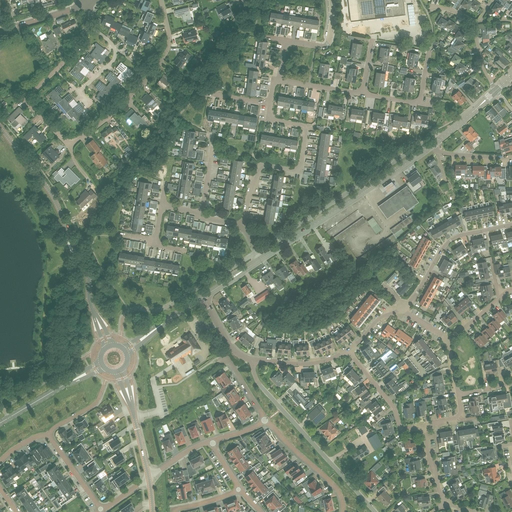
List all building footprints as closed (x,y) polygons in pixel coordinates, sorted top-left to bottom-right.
[(136,2),(134,6),(138,8),(145,10),(147,11),(151,2),(145,0),(141,0),(140,4),(136,2)] [(355,0),(359,21),(406,15),(403,0),(355,0)] [(461,0),(458,4),(461,6),(461,5),(468,10),(470,6),(472,3),(473,1),(470,0),(461,0)] [(470,0),(473,1),(472,3),(470,6),(477,11),(481,4),(482,2),(479,0),(470,0)] [(507,10),(509,7),(502,3),(500,5),(497,3),(492,9),(499,14),(501,10),(503,12),(505,9),(507,10)] [(225,19),(233,14),(230,8),(228,9),(227,8),(225,9),(224,6),(217,10),(219,14),(221,13),(225,19)] [(193,19),(192,19),(189,8),(175,11),(176,15),(180,14),(180,16),(182,16),(184,21),(187,21),(188,24),(194,22),(193,19)] [(145,10),(141,19),(148,22),(150,23),(154,14),(147,11),(145,10)] [(106,15),(102,24),(105,25),(107,26),(107,28),(110,30),(111,27),(113,21),(115,18),(106,15)] [(445,27),(448,22),(441,18),(437,25),(444,29),(445,27)] [(319,21),(313,20),(312,29),(311,32),(313,33),(317,33),(319,21)] [(458,26),(456,25),(456,24),(449,20),(448,22),(445,27),(452,31),(451,32),(454,34),(454,33),(458,26)] [(69,22),(62,25),(66,32),(69,31),(68,30),(77,26),(75,21),(69,23),(69,22)] [(113,21),(111,27),(114,28),(113,32),(119,34),(121,27),(122,25),(116,22),(113,21)] [(148,22),(144,31),(151,34),(153,35),(155,36),(157,30),(155,30),(157,26),(150,23),(148,22)] [(119,34),(118,37),(124,39),(125,36),(128,37),(129,34),(130,31),(131,30),(132,29),(122,25),(121,27),(119,34)] [(461,27),(459,26),(458,26),(454,33),(456,34),(454,38),(458,40),(461,42),(466,35),(459,31),(461,27)] [(489,34),(492,34),(492,35),(496,35),(496,34),(495,27),(487,28),(487,29),(484,29),(485,33),(482,33),(483,40),(489,39),(489,34)] [(138,38),(138,39),(147,43),(151,34),(144,31),(142,30),(138,38)] [(186,43),(198,40),(196,30),(183,34),(186,43)] [(48,38),(42,41),(48,52),(55,49),(53,44),(57,42),(52,32),(47,34),(48,38)] [(127,40),(126,43),(129,45),(135,47),(138,39),(138,38),(133,35),(129,34),(128,37),(127,40)] [(465,44),(461,42),(458,40),(454,46),(450,44),(449,47),(456,52),(457,52),(459,50),(460,51),(465,44)] [(91,55),(95,58),(102,64),(107,56),(104,54),(103,55),(101,54),(105,49),(96,43),(94,45),(97,47),(91,55)] [(387,44),(386,49),(381,48),(380,54),(389,56),(390,49),(390,48),(397,49),(397,46),(387,44)] [(405,47),(404,50),(410,51),(410,53),(409,59),(419,61),(420,54),(415,54),(413,53),(414,49),(405,47)] [(460,63),(462,59),(455,54),(456,52),(449,47),(447,50),(448,50),(446,53),(450,55),(450,56),(453,58),(451,61),(457,66),(458,66),(460,63)] [(493,52),(499,58),(494,63),(503,71),(510,63),(503,57),(504,56),(496,49),(493,52)] [(360,58),(361,51),(352,50),(351,56),(360,58)] [(183,54),(181,53),(174,63),(180,68),(188,58),(190,59),(192,57),(185,52),(183,54)] [(95,58),(91,55),(89,53),(81,63),(81,64),(85,67),(92,72),(96,67),(91,63),(95,58)] [(380,54),(379,61),(382,62),(382,64),(383,64),(383,68),(393,69),(396,70),(397,67),(388,66),(389,62),(388,62),(389,56),(380,54)] [(409,59),(408,66),(417,67),(419,61),(409,59)] [(81,64),(81,63),(79,62),(70,73),(81,82),(86,76),(81,72),(85,67),(81,64)] [(121,73),(118,77),(122,81),(124,82),(132,71),(121,62),(116,69),(121,73)] [(329,72),(330,65),(321,63),(320,70),(329,72)] [(458,66),(457,66),(455,69),(462,74),(463,72),(465,73),(466,73),(467,75),(472,72),(470,70),(472,69),(471,65),(468,63),(466,67),(460,63),(458,66)] [(358,70),(349,68),(348,75),(357,76),(358,70)] [(381,71),(380,73),(377,73),(376,79),(385,81),(386,75),(387,72),(393,73),(393,69),(383,68),(382,71),(381,71)] [(329,72),(320,70),(319,77),(328,78),(329,72)] [(113,92),(122,81),(118,77),(111,72),(106,78),(111,82),(107,87),(111,90),(113,92)] [(164,77),(159,83),(165,88),(169,83),(172,85),(176,79),(172,76),(171,78),(165,73),(163,76),(164,77)] [(356,83),(357,76),(348,75),(347,81),(356,83)] [(434,77),(433,84),(441,86),(442,81),(444,81),(445,76),(440,75),(440,78),(434,77)] [(406,78),(405,84),(414,86),(415,79),(406,78)] [(448,90),(453,86),(456,83),(450,78),(447,89),(448,90)] [(475,83),(470,78),(465,83),(470,88),(472,87),(478,93),(482,88),(476,82),(475,83)] [(385,81),(376,79),(375,86),(384,87),(385,81)] [(107,87),(100,81),(95,87),(100,91),(97,95),(103,100),(111,90),(107,87)] [(413,92),(414,86),(405,84),(404,91),(413,92)] [(440,91),(441,86),(433,84),(432,92),(437,92),(436,96),(442,97),(443,91),(440,91)] [(63,100),(59,95),(64,91),(59,85),(48,94),(57,105),(59,103),(63,100)] [(459,92),(452,97),(455,100),(456,99),(461,105),(466,100),(459,92)] [(59,103),(67,113),(69,112),(69,111),(73,108),(69,104),(74,99),(70,94),(63,100),(59,103)] [(149,112),(151,109),(153,111),(158,105),(161,108),(164,105),(156,97),(153,100),(148,94),(142,100),(148,105),(145,108),(149,112)] [(69,112),(67,113),(71,118),(73,117),(78,122),(84,117),(80,113),(85,109),(80,102),(73,108),(69,111),(69,112)] [(499,103),(494,107),(499,113),(502,117),(507,112),(504,108),(499,103)] [(334,117),(335,115),(336,106),(329,105),(329,109),(325,108),(323,118),(328,119),(329,116),(334,117)] [(208,119),(208,121),(214,122),(214,120),(216,111),(217,107),(215,107),(213,106),(212,110),(210,110),(208,119)] [(342,121),(342,119),(344,120),(345,112),(342,111),(343,107),(336,106),(335,115),(340,116),(339,119),(340,119),(340,121),(342,121)] [(21,114),(24,111),(20,107),(7,119),(15,126),(19,123),(22,126),(24,126),(28,123),(28,121),(21,114)] [(489,109),(489,111),(486,113),(491,119),(492,119),(496,124),(501,119),(492,108),(491,108),(489,109)] [(146,128),(149,125),(139,115),(138,116),(132,109),(124,117),(128,120),(126,122),(130,125),(133,122),(136,125),(140,122),(146,128)] [(356,120),(358,110),(352,109),(351,113),(347,112),(346,121),(350,121),(350,119),(356,120)] [(358,110),(356,120),(362,120),(362,123),(366,124),(367,115),(363,115),(364,111),(358,110)] [(378,123),(380,113),(374,112),(373,116),(369,116),(368,124),(372,125),(372,122),(378,123)] [(416,123),(422,124),(422,120),(421,120),(422,115),(418,114),(418,113),(416,112),(416,116),(413,116),(411,124),(415,125),(416,123)] [(380,113),(378,123),(378,126),(387,127),(389,119),(385,118),(386,114),(380,113)] [(422,113),(422,115),(421,120),(422,120),(422,124),(421,126),(425,127),(427,126),(427,125),(428,125),(428,121),(431,121),(432,115),(428,114),(428,116),(424,115),(424,114),(422,113)] [(389,126),(399,128),(401,117),(395,116),(394,120),(390,119),(389,126)] [(409,129),(411,123),(407,122),(408,118),(401,117),(399,128),(399,129),(402,130),(402,128),(409,129)] [(501,135),(508,130),(505,125),(498,131),(501,135)] [(40,136),(36,132),(39,130),(35,126),(24,136),(28,141),(33,136),(41,144),(47,138),(42,134),(40,136)] [(471,126),(463,133),(471,142),(469,143),(468,142),(465,145),(469,151),(473,148),(471,146),(476,142),(474,139),(478,135),(471,126)] [(124,139),(120,134),(121,133),(116,127),(113,130),(111,127),(101,135),(107,142),(114,137),(119,143),(124,139)] [(129,137),(121,128),(120,129),(123,134),(122,134),(126,139),(129,137)] [(322,133),(321,140),(330,141),(332,141),(333,135),(331,134),(322,133)] [(185,143),(196,145),(197,141),(195,141),(195,139),(186,137),(184,137),(183,142),(183,143),(185,143)] [(511,151),(507,139),(504,140),(504,139),(500,140),(501,149),(504,148),(506,153),(511,151)] [(108,163),(98,151),(100,149),(93,140),(87,145),(94,154),(90,157),(100,169),(104,166),(106,168),(109,165),(107,163),(108,163)] [(59,157),(50,147),(43,153),(52,163),(59,157)] [(441,172),(436,166),(438,164),(434,158),(427,163),(431,169),(430,170),(435,177),(441,172)] [(182,168),(184,168),(193,170),(194,163),(185,162),(183,162),(182,168)] [(452,173),(452,175),(456,175),(456,176),(461,176),(461,173),(461,165),(456,165),(456,169),(456,173),(452,173)] [(461,165),(461,173),(465,173),(465,178),(470,178),(470,172),(470,171),(467,171),(467,165),(461,165)] [(470,172),(470,178),(475,178),(475,174),(479,174),(479,166),(473,166),(473,172),(470,172)] [(479,174),(479,176),(481,176),(481,178),(484,178),(484,180),(487,180),(487,173),(487,172),(484,172),(484,166),(479,166),(479,174)] [(487,173),(487,180),(491,180),(493,180),(493,178),(496,178),(496,177),(496,175),(496,167),(490,167),(490,168),(490,173),(487,173)] [(496,175),(496,177),(499,177),(499,178),(500,179),(505,179),(506,170),(501,170),(501,167),(496,167),(496,175)] [(69,168),(65,172),(67,174),(63,178),(59,174),(55,178),(58,182),(60,181),(64,185),(67,182),(71,186),(75,183),(76,183),(80,179),(69,168)] [(423,179),(421,176),(417,170),(413,173),(414,175),(408,179),(413,186),(410,188),(414,193),(419,189),(416,185),(420,183),(419,182),(423,179)] [(138,181),(137,188),(140,188),(149,190),(151,190),(152,184),(150,183),(141,182),(138,181)] [(384,187),(387,191),(388,193),(396,188),(392,182),(384,187)] [(407,186),(379,206),(387,219),(404,207),(407,211),(419,202),(407,186)] [(92,191),(89,193),(86,191),(82,195),(83,196),(77,202),(82,208),(93,198),(94,199),(97,196),(92,191)] [(179,198),(188,200),(189,193),(178,191),(177,198),(179,198)] [(487,208),(489,216),(495,215),(493,207),(489,207),(488,203),(486,203),(487,208)] [(481,209),(483,218),(489,216),(487,208),(484,209),(483,204),(480,204),(481,209)] [(476,210),(478,219),(483,218),(481,209),(478,210),(477,205),(475,205),(476,210)] [(470,211),(472,220),(478,219),(476,210),(473,211),(472,206),(469,207),(470,211)] [(472,220),(470,211),(467,212),(466,207),(461,209),(462,215),(465,214),(466,221),(472,220)] [(394,235),(414,221),(410,216),(391,230),(393,234),(357,260),(343,239),(367,222),(363,217),(334,238),(356,269),(397,239),(394,235)] [(377,234),(383,230),(375,217),(369,221),(377,234)] [(453,219),(457,226),(462,224),(458,217),(453,219)] [(449,222),(453,229),(457,226),(453,219),(449,222)] [(444,224),(448,231),(453,229),(449,222),(444,224)] [(132,223),(131,228),(132,229),(133,230),(142,231),(143,225),(134,224),(132,223)] [(440,226),(444,234),(448,231),(444,224),(440,226)] [(435,239),(439,236),(435,229),(433,225),(431,226),(433,230),(431,231),(431,232),(432,235),(435,239)] [(435,229),(439,236),(444,234),(440,226),(435,229)] [(184,238),(184,240),(190,241),(190,239),(192,233),(192,230),(186,229),(184,238)] [(221,238),(220,247),(226,248),(228,239),(224,238),(225,234),(228,235),(229,231),(221,230),(221,233),(222,234),(221,238)] [(190,241),(189,244),(195,245),(198,234),(192,233),(190,239),(190,241)] [(215,237),(214,246),(220,247),(221,238),(222,234),(221,233),(218,233),(217,237),(215,237)] [(502,234),(497,235),(499,244),(502,243),(503,248),(508,247),(507,241),(504,241),(502,234)] [(500,249),(499,244),(497,235),(491,237),(493,245),(496,245),(497,249),(500,249)] [(421,241),(429,246),(431,241),(424,237),(421,241)] [(486,251),(489,250),(488,244),(485,245),(484,238),(478,239),(480,249),(486,248),(486,251)] [(471,251),(472,254),(478,253),(477,249),(480,249),(478,239),(473,241),(474,247),(470,248),(471,251)] [(419,246),(427,250),(429,246),(421,241),(419,246)] [(463,245),(458,248),(463,256),(468,252),(463,245)] [(331,257),(333,261),(336,258),(332,252),(327,254),(322,246),(316,250),(323,262),(331,257)] [(416,250),(424,255),(427,250),(419,246),(416,250)] [(458,259),(463,256),(458,248),(453,251),(458,259)] [(415,255),(422,259),(424,255),(416,250),(414,255),(415,255)] [(311,264),(314,268),(316,271),(321,267),(319,264),(316,259),(313,261),(309,255),(303,259),(308,266),(311,264)] [(415,255),(414,255),(411,260),(419,264),(422,259),(415,255)] [(456,266),(457,263),(455,262),(453,259),(451,263),(445,259),(442,264),(451,269),(453,264),(456,266)] [(419,264),(411,260),(409,264),(417,268),(419,264)] [(479,269),(488,267),(487,262),(481,263),(481,260),(474,261),(475,264),(478,264),(479,269)] [(304,275),(308,272),(303,264),(300,266),(296,261),(290,265),(296,274),(301,271),(304,275)] [(451,269),(442,264),(439,269),(445,272),(444,275),(449,278),(451,275),(448,274),(451,269)] [(506,278),(504,268),(500,269),(499,264),(494,265),(496,272),(498,272),(500,279),(506,278)] [(380,279),(390,269),(387,265),(376,276),(380,279)] [(287,276),(290,280),(292,283),(297,280),(295,277),(291,272),(288,274),(284,267),(277,271),(282,279),(287,276)] [(277,288),(282,284),(277,277),(274,279),(270,272),(263,276),(269,285),(273,282),(277,288)] [(396,272),(393,276),(384,284),(387,287),(399,275),(396,272)] [(482,279),(490,278),(489,272),(480,274),(481,279),(475,280),(476,283),(483,282),(482,279)] [(432,281),(440,286),(443,281),(435,277),(432,281)] [(430,286),(438,290),(440,286),(432,281),(430,286)] [(482,292),(492,290),(491,285),(484,286),(483,283),(476,284),(477,287),(481,287),(482,292)] [(254,294),(249,288),(250,287),(249,284),(247,285),(242,289),(248,298),(239,304),(242,308),(251,301),(249,297),(254,294)] [(402,284),(393,293),(399,298),(407,288),(402,284)] [(438,290),(430,286),(427,290),(435,295),(438,290)] [(435,295),(427,290),(425,295),(433,299),(435,295)] [(492,290),(482,292),(481,293),(481,296),(479,296),(480,299),(479,299),(480,302),(487,301),(486,301),(491,300),(490,297),(493,296),(492,290)] [(261,301),(268,296),(265,292),(258,296),(261,301)] [(357,325),(359,327),(380,301),(378,300),(379,298),(375,294),(373,296),(371,294),(351,320),(353,321),(351,323),(356,327),(357,325)] [(422,299),(430,304),(433,299),(425,295),(422,299)] [(461,298),(469,308),(473,304),(467,297),(465,299),(463,296),(460,297),(461,298)] [(461,303),(459,304),(464,311),(469,308),(461,298),(458,300),(461,303)] [(430,304),(422,299),(420,304),(427,308),(430,304)] [(233,313),(238,310),(233,303),(231,305),(226,300),(225,301),(224,300),(222,302),(222,303),(220,305),(222,308),(223,310),(226,313),(231,309),(233,313)] [(464,311),(459,304),(457,306),(454,303),(452,304),(454,307),(460,315),(464,311)] [(506,324),(509,322),(507,318),(506,317),(502,311),(499,313),(498,312),(497,310),(494,312),(496,314),(493,316),(496,320),(499,324),(503,321),(506,324)] [(231,325),(240,321),(238,318),(241,317),(240,314),(237,311),(232,315),(233,318),(228,320),(231,325)] [(452,313),(450,314),(448,312),(446,314),(447,314),(454,323),(458,320),(452,313)] [(445,326),(447,324),(449,327),(454,323),(447,314),(444,316),(445,317),(441,320),(445,326)] [(502,326),(499,324),(496,320),(494,322),(493,321),(491,319),(489,321),(491,323),(488,325),(490,328),(494,332),(502,326)] [(240,332),(246,328),(247,327),(245,323),(244,322),(241,324),(240,321),(231,325),(234,331),(238,329),(239,329),(240,332)] [(341,326),(344,330),(349,337),(352,335),(353,336),(354,335),(355,334),(354,333),(349,326),(346,328),(343,324),(341,326)] [(387,336),(393,328),(388,325),(382,333),(387,336)] [(495,334),(494,332),(490,328),(488,329),(487,328),(486,329),(485,327),(483,328),(484,330),(481,332),(483,335),(488,340),(493,336),(495,334)] [(246,328),(240,332),(239,333),(240,333),(243,335),(239,340),(244,343),(250,336),(248,334),(249,333),(248,331),(246,328)] [(351,338),(349,337),(344,330),(341,332),(338,328),(336,329),(339,333),(345,340),(347,338),(348,339),(349,339),(351,338)] [(397,332),(393,328),(387,336),(392,340),(393,338),(397,332)] [(398,341),(404,333),(399,329),(397,332),(393,338),(398,341)] [(346,342),(345,340),(339,333),(336,335),(333,331),(331,333),(334,337),(340,344),(343,342),(343,343),(344,342),(345,343),(346,342)] [(191,333),(182,339),(185,343),(176,349),(175,348),(167,354),(166,355),(168,358),(169,358),(173,364),(179,360),(183,365),(186,363),(183,358),(191,352),(193,355),(201,350),(191,333)] [(408,336),(404,333),(398,341),(402,344),(408,336)] [(489,341),(488,340),(483,335),(481,337),(480,335),(480,336),(478,334),(476,335),(478,337),(475,340),(481,347),(489,341)] [(325,341),(329,349),(332,348),(332,349),(333,348),(334,349),(335,348),(334,347),(331,338),(327,340),(325,335),(323,336),(325,341)] [(255,348),(256,346),(260,337),(256,336),(254,336),(253,338),(250,336),(244,343),(249,347),(251,344),(252,344),(253,344),(256,346),(255,348)] [(407,348),(413,340),(408,336),(402,344),(407,348)] [(266,353),(267,343),(264,343),(264,341),(263,339),(260,337),(256,346),(261,347),(260,352),(266,353)] [(319,343),(323,351),(326,350),(327,351),(328,351),(329,351),(329,349),(325,341),(322,342),(320,337),(317,338),(319,343)] [(285,353),(285,344),(282,344),(282,339),(277,338),(276,340),(276,345),(279,345),(278,353),(282,353),(282,354),(283,354),(283,355),(284,355),(285,353)] [(422,338),(415,343),(413,345),(416,348),(415,349),(416,350),(426,342),(425,340),(423,341),(422,338)] [(276,345),(276,340),(271,340),(270,344),(267,343),(266,353),(272,353),(273,348),(276,348),(276,345)] [(323,351),(319,343),(316,344),(314,340),(309,342),(312,348),(314,347),(317,354),(321,352),(321,354),(322,353),(323,354),(324,353),(323,351)] [(303,354),(303,345),(299,346),(299,341),(293,341),(294,347),(297,347),(297,355),(301,355),(301,356),(302,356),(303,356),(303,354)] [(364,357),(372,351),(370,348),(372,346),(372,344),(370,342),(365,345),(367,348),(362,352),(363,354),(363,356),(364,357)] [(422,352),(428,347),(427,345),(428,344),(426,342),(416,350),(417,351),(419,350),(420,349),(422,352)] [(422,358),(423,358),(433,350),(431,348),(430,349),(428,347),(422,352),(423,354),(420,357),(421,359),(422,358)] [(428,361),(435,355),(433,353),(434,352),(433,350),(423,358),(423,359),(425,359),(426,358),(428,361)] [(372,351),(364,357),(365,358),(367,358),(368,361),(374,356),(376,359),(381,355),(378,351),(375,353),(372,351)] [(504,365),(507,363),(509,367),(511,365),(511,361),(510,357),(507,352),(506,353),(503,355),(502,357),(503,358),(501,359),(504,365)] [(437,358),(435,355),(428,361),(430,363),(424,368),(425,370),(428,367),(428,368),(439,359),(438,357),(437,358)] [(435,369),(442,364),(440,362),(441,361),(439,359),(428,368),(429,369),(431,368),(433,370),(435,369)] [(499,360),(496,360),(493,360),(494,363),(490,364),(492,374),(495,374),(494,372),(498,372),(497,368),(500,367),(499,360)] [(492,374),(490,364),(485,365),(484,362),(481,363),(482,370),(486,370),(486,374),(490,373),(490,374),(492,374)] [(376,374),(383,368),(379,363),(372,368),(375,371),(374,372),(376,374)] [(331,378),(331,379),(332,380),(337,378),(336,377),(339,375),(337,370),(334,371),(332,367),(327,369),(331,378)] [(350,380),(356,374),(352,369),(350,371),(347,368),(344,371),(344,372),(344,373),(342,374),(345,377),(346,375),(350,380)] [(381,379),(388,373),(383,368),(376,374),(378,376),(381,379)] [(331,379),(331,378),(327,369),(322,371),(324,375),(321,376),(324,383),(326,382),(326,381),(331,379)] [(289,373),(286,376),(284,377),(279,371),(271,379),(279,387),(285,382),(290,387),(296,381),(289,373)] [(215,379),(218,384),(228,377),(227,375),(228,375),(226,372),(225,373),(224,372),(219,375),(218,373),(212,376),(214,379),(215,379)] [(315,372),(309,373),(310,382),(315,382),(315,387),(319,387),(318,379),(315,379),(315,372)] [(304,373),(304,375),(301,375),(301,386),(307,385),(307,382),(310,382),(309,373),(304,373)] [(435,382),(443,380),(442,375),(435,376),(435,373),(430,375),(431,380),(434,379),(435,382)] [(358,381),(360,378),(356,374),(350,380),(354,384),(353,385),(355,387),(360,383),(358,381)] [(389,390),(396,384),(394,382),(397,379),(393,375),(388,379),(390,381),(385,385),(389,390)] [(229,379),(228,377),(218,384),(222,389),(221,389),(223,392),(227,389),(228,388),(226,386),(231,382),(231,381),(232,381),(230,378),(229,379)] [(396,393),(398,391),(400,394),(409,386),(406,382),(402,383),(398,387),(396,384),(389,390),(393,394),(393,395),(396,393)] [(299,393),(303,389),(295,383),(288,390),(291,393),(292,392),(295,395),(292,398),(299,405),(302,403),(304,405),(306,406),(304,407),(308,411),(315,404),(312,400),(312,401),(309,398),(306,398),(305,399),(299,393)] [(355,389),(352,392),(356,397),(359,395),(361,397),(368,391),(364,386),(361,389),(359,386),(355,389)] [(433,396),(440,395),(443,395),(442,392),(445,391),(444,386),(436,387),(436,390),(432,391),(433,396)] [(224,395),(228,400),(237,393),(236,392),(237,391),(235,389),(234,389),(234,388),(229,391),(227,389),(223,392),(222,393),(224,395)] [(363,400),(360,402),(362,405),(360,407),(362,409),(363,408),(364,407),(367,405),(365,402),(372,396),(368,391),(361,397),(363,400)] [(238,395),(237,393),(228,400),(231,405),(232,408),(238,405),(236,402),(241,399),(240,398),(241,397),(239,395),(238,395)] [(511,397),(507,398),(507,394),(501,395),(503,406),(504,408),(504,409),(508,408),(509,407),(509,406),(511,405),(511,397)] [(447,404),(446,398),(438,400),(437,396),(432,397),(433,400),(434,400),(435,406),(439,405),(447,404)] [(470,405),(469,405),(469,407),(479,406),(479,403),(482,402),(481,396),(479,396),(471,398),(472,401),(469,401),(470,405)] [(496,396),(490,397),(492,404),(489,404),(490,413),(493,412),(493,409),(494,409),(495,408),(495,407),(498,407),(497,404),(496,396)] [(367,405),(364,407),(368,412),(371,410),(373,413),(381,407),(376,401),(369,407),(367,405)] [(417,406),(418,416),(424,415),(424,411),(427,410),(426,401),(415,402),(415,406),(417,406)] [(411,411),(414,410),(413,403),(407,404),(408,408),(404,409),(406,418),(412,417),(411,411)] [(238,416),(248,409),(247,407),(248,407),(246,404),(245,405),(244,404),(239,407),(238,405),(232,408),(234,411),(235,411),(238,416)] [(448,409),(447,404),(439,405),(439,408),(435,409),(436,414),(442,413),(445,412),(445,410),(448,409)] [(479,406),(469,407),(470,410),(471,410),(472,413),(474,413),(475,416),(482,415),(481,411),(483,411),(482,405),(479,406)] [(103,415),(101,417),(104,422),(110,418),(108,416),(114,412),(110,406),(107,408),(106,406),(103,408),(104,410),(101,412),(103,415)] [(321,416),(326,412),(321,406),(318,409),(317,408),(310,414),(314,418),(312,420),(316,425),(323,419),(321,416)] [(376,416),(373,418),(377,423),(383,418),(381,415),(385,412),(381,407),(373,413),(376,416)] [(249,411),(248,409),(238,416),(241,421),(243,424),(248,420),(246,417),(251,414),(251,413),(252,413),(250,410),(249,411)] [(210,411),(206,413),(208,419),(202,421),(206,433),(214,429),(211,421),(214,420),(210,411)] [(226,414),(223,415),(216,418),(220,428),(222,429),(224,428),(224,426),(227,425),(226,421),(228,420),(226,414)] [(336,424),(341,419),(339,416),(333,421),(336,424)] [(81,421),(75,425),(78,429),(76,430),(78,434),(80,433),(79,431),(88,425),(86,422),(87,422),(85,418),(81,420),(81,421)] [(384,430),(393,427),(391,422),(385,424),(383,419),(378,423),(380,428),(383,427),(384,430)] [(197,430),(200,428),(197,422),(192,424),(193,427),(189,428),(193,438),(199,435),(197,430)] [(332,438),(334,437),(338,434),(336,432),(337,431),(329,422),(321,430),(329,438),(328,438),(330,441),(333,439),(332,438)] [(490,424),(488,424),(489,427),(491,427),(493,427),(494,433),(500,432),(503,431),(502,425),(499,426),(498,422),(490,424)] [(108,426),(106,423),(98,428),(101,431),(103,430),(107,435),(117,429),(113,423),(108,426)] [(368,431),(365,425),(358,430),(362,435),(368,431)] [(187,434),(184,427),(180,428),(181,431),(175,434),(179,444),(181,444),(181,445),(185,443),(185,442),(186,442),(183,435),(187,434)] [(389,436),(388,435),(394,433),(393,427),(384,430),(384,432),(382,433),(383,436),(385,437),(389,436)] [(470,429),(472,441),(474,441),(474,437),(479,437),(478,434),(476,434),(475,428),(470,429)] [(466,441),(469,441),(470,448),(473,448),(472,441),(470,429),(464,430),(466,439),(466,441)] [(65,443),(71,439),(72,440),(77,436),(73,431),(70,433),(69,432),(69,433),(67,434),(65,430),(59,434),(62,438),(61,439),(63,441),(64,441),(65,443)] [(466,439),(464,430),(456,432),(458,445),(464,444),(463,439),(466,439)] [(446,432),(448,441),(453,440),(454,444),(457,443),(456,436),(453,437),(452,431),(446,432)] [(256,442),(258,444),(268,438),(266,436),(267,435),(265,432),(258,437),(256,434),(251,438),(255,443),(256,442)] [(448,441),(446,432),(440,433),(441,439),(438,439),(439,447),(445,446),(444,441),(448,441)] [(494,433),(492,433),(492,436),(494,445),(498,445),(498,444),(502,443),(502,442),(502,441),(505,441),(504,434),(500,435),(500,432),(494,433)] [(171,444),(174,442),(170,433),(165,435),(167,441),(163,442),(167,452),(173,449),(171,444)] [(360,433),(351,437),(353,441),(362,437),(360,433)] [(375,450),(383,444),(376,433),(368,438),(375,450)] [(269,440),(268,438),(258,444),(260,447),(258,448),(262,454),(270,448),(268,445),(272,443),(270,440),(269,440)] [(103,444),(105,448),(109,445),(112,450),(121,444),(120,442),(121,442),(119,439),(118,439),(110,444),(108,441),(103,444)] [(402,448),(406,447),(407,454),(414,453),(413,450),(416,449),(415,443),(411,444),(410,441),(399,443),(399,446),(401,446),(402,448)] [(73,455),(76,459),(87,451),(81,443),(76,446),(78,449),(73,453),(74,455),(73,455)] [(232,457),(241,451),(242,450),(238,445),(228,452),(232,457)] [(46,446),(43,449),(41,446),(36,449),(42,458),(43,459),(46,457),(47,459),(53,455),(46,446)] [(356,461),(369,453),(365,446),(352,454),(356,461)] [(380,458),(391,450),(388,446),(377,454),(380,458)] [(487,461),(490,463),(494,459),(496,459),(495,458),(496,457),(495,456),(494,449),(487,450),(486,447),(487,447),(475,449),(476,449),(483,456),(484,461),(487,461)] [(30,452),(33,456),(30,457),(32,459),(35,463),(36,465),(41,462),(39,460),(42,458),(36,449),(35,448),(30,452)] [(272,450),(266,454),(270,459),(272,457),(275,461),(276,460),(284,454),(280,449),(277,451),(274,453),(272,450)] [(93,459),(87,451),(76,459),(78,462),(79,461),(80,463),(85,460),(87,463),(93,459)] [(234,462),(243,456),(244,456),(241,451),(232,457),(231,457),(234,462)] [(23,455),(20,458),(26,466),(29,464),(31,466),(35,463),(32,459),(30,457),(29,455),(27,457),(25,454),(23,455)] [(278,463),(275,465),(279,470),(284,466),(288,464),(286,461),(288,459),(285,454),(284,454),(276,460),(278,463)] [(124,458),(122,455),(121,455),(116,458),(114,455),(109,459),(114,467),(125,460),(123,458),(124,458)] [(203,460),(204,460),(202,456),(201,456),(190,461),(193,466),(188,469),(190,476),(197,473),(194,468),(204,462),(203,460)] [(246,461),(243,456),(234,462),(237,466),(238,466),(246,461)] [(457,462),(456,456),(446,458),(446,461),(443,461),(445,467),(453,466),(453,462),(457,462)] [(23,468),(26,466),(20,458),(16,460),(15,461),(17,464),(15,466),(17,469),(20,474),(25,471),(23,468)] [(415,469),(421,468),(420,460),(413,461),(412,458),(405,459),(405,463),(408,463),(410,474),(415,473),(415,469)] [(246,461),(238,466),(241,471),(246,468),(248,470),(253,467),(251,464),(250,465),(247,460),(246,461)] [(94,465),(95,464),(93,461),(88,464),(90,467),(84,471),(87,475),(88,474),(89,476),(92,474),(93,475),(97,473),(96,472),(98,471),(94,465)] [(297,465),(295,467),(292,463),(283,469),(290,478),(292,476),(293,476),(301,470),(300,470),(297,465)] [(21,475),(20,474),(17,469),(15,471),(11,466),(10,466),(9,465),(6,468),(7,469),(6,469),(14,481),(13,478),(17,475),(18,477),(21,475)] [(55,466),(47,472),(50,476),(58,471),(59,470),(56,467),(55,466)] [(248,470),(250,473),(245,477),(249,482),(257,475),(258,475),(254,470),(257,469),(256,468),(255,466),(253,467),(248,470)] [(457,469),(454,469),(453,466),(445,467),(446,474),(451,473),(452,475),(458,474),(457,471),(458,471),(457,469)] [(491,483),(498,481),(499,481),(500,480),(501,478),(501,477),(500,476),(499,475),(498,474),(497,474),(495,467),(488,469),(484,470),(485,477),(490,476),(491,483)] [(14,481),(6,469),(6,470),(3,472),(4,473),(2,474),(5,478),(3,480),(8,487),(10,485),(10,484),(14,481)] [(293,476),(295,479),(293,481),(296,486),(302,482),(300,479),(306,475),(302,469),(300,470),(301,470),(293,476)] [(184,476),(183,470),(178,471),(178,470),(175,471),(174,471),(174,472),(173,473),(174,478),(173,478),(173,479),(173,481),(174,482),(174,481),(175,482),(178,482),(179,484),(190,481),(189,475),(184,476)] [(50,476),(49,477),(52,482),(53,481),(61,475),(58,471),(50,476)] [(111,482),(112,487),(117,483),(119,486),(129,479),(125,472),(122,474),(121,471),(117,474),(119,476),(111,482)] [(371,489),(379,482),(375,478),(376,476),(372,471),(366,476),(369,479),(365,483),(367,486),(368,485),(371,489)] [(61,475),(53,481),(56,485),(57,485),(64,479),(61,475)] [(257,475),(249,482),(252,487),(260,480),(261,480),(257,475)] [(206,481),(210,492),(213,491),(213,490),(216,489),(215,486),(215,485),(217,485),(217,486),(220,485),(215,476),(212,477),(212,479),(206,481)] [(417,487),(426,486),(425,479),(418,480),(417,477),(412,478),(413,484),(416,483),(417,487)] [(449,486),(452,491),(460,487),(458,484),(462,482),(459,477),(452,480),(454,483),(449,486)] [(104,490),(107,489),(99,478),(94,482),(99,489),(98,490),(100,494),(105,491),(104,490)] [(64,479),(57,485),(60,489),(68,484),(64,479)] [(256,490),(263,484),(260,480),(252,487),(255,490),(256,490)] [(308,480),(302,484),(307,492),(309,491),(308,491),(318,485),(317,483),(315,480),(315,481),(314,480),(311,482),(310,483),(308,480)] [(206,493),(210,492),(206,481),(197,484),(196,482),(193,483),(195,490),(198,489),(199,490),(201,489),(203,493),(206,492),(206,493)] [(185,498),(187,497),(185,491),(191,490),(189,483),(181,485),(182,488),(178,489),(178,491),(177,492),(178,495),(180,495),(180,498),(180,499),(181,498),(182,499),(185,499),(185,498)] [(264,491),(267,495),(273,489),(271,486),(269,488),(265,483),(263,484),(256,490),(259,495),(264,491)] [(60,489),(59,489),(62,494),(71,488),(70,488),(68,484),(60,489)] [(318,485),(308,491),(309,491),(312,496),(311,497),(313,500),(320,497),(317,493),(322,490),(323,490),(322,489),(323,488),(321,486),(320,486),(319,484),(318,484),(318,485)] [(390,501),(392,499),(385,492),(387,490),(384,487),(379,492),(381,494),(378,497),(380,500),(381,500),(385,505),(387,507),(391,503),(390,501)] [(461,490),(460,487),(452,491),(455,497),(458,495),(460,499),(465,497),(464,495),(468,493),(465,488),(461,490)] [(27,493),(28,493),(24,488),(16,493),(17,494),(16,495),(19,499),(19,498),(27,493)] [(63,500),(59,503),(61,506),(69,500),(68,497),(74,493),(73,492),(74,491),(71,488),(70,488),(71,488),(62,494),(64,496),(63,496),(63,499),(63,500)] [(483,507),(483,508),(484,507),(486,508),(487,503),(491,505),(493,496),(487,494),(487,492),(480,490),(478,495),(482,497),(481,500),(479,501),(480,503),(479,506),(480,507),(480,506),(483,507)] [(508,509),(511,506),(511,500),(510,498),(511,497),(511,494),(509,490),(505,493),(507,496),(502,499),(508,509)] [(273,491),(268,496),(270,498),(266,502),(268,506),(269,505),(270,507),(279,499),(279,500),(280,499),(273,491)] [(19,498),(22,503),(30,497),(27,493),(19,498)] [(321,501),(322,503),(325,502),(326,511),(334,510),(332,498),(326,500),(325,495),(319,498),(320,501),(321,501)] [(431,505),(430,503),(431,503),(431,501),(430,501),(430,498),(422,499),(421,496),(414,497),(415,504),(419,503),(420,507),(424,507),(424,509),(429,508),(429,506),(431,505)] [(30,497),(22,503),(26,507),(33,502),(30,497)] [(234,499),(230,501),(234,511),(238,511),(241,511),(242,511),(245,511),(243,505),(239,506),(237,499),(235,500),(234,499)] [(283,504),(279,500),(279,499),(270,507),(272,509),(271,509),(273,511),(274,511),(279,508),(281,511),(286,506),(284,503),(283,504)] [(33,502),(26,507),(29,511),(37,506),(34,501),(33,502)] [(234,511),(230,501),(227,502),(227,503),(225,504),(227,510),(224,511),(234,511)] [(130,511),(134,510),(132,507),(132,506),(130,503),(127,505),(126,504),(123,506),(124,507),(120,510),(121,511),(130,511)]
